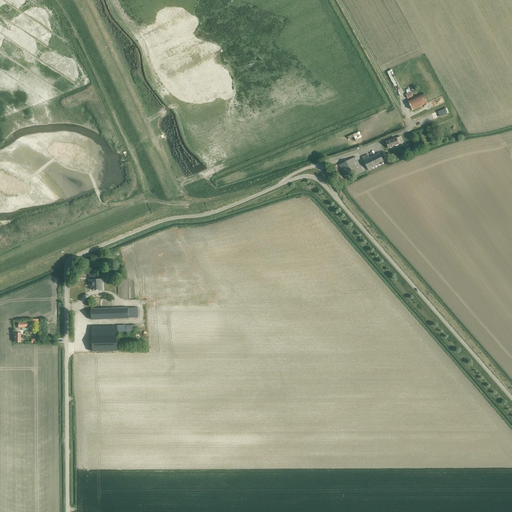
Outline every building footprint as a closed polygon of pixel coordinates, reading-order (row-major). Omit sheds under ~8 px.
[(421,94),(407,101),(412,111),(426,104),(428,103),(423,93),(421,94)] [(426,114),(428,119),(447,113),(446,108),(426,114)] [(353,134),(347,137),(348,139),(354,137),(355,140),(361,137),(359,132),(353,134)] [(389,148),(403,142),(400,136),(386,142),(389,148)] [(369,171),(388,162),(385,157),(382,159),(379,154),(369,158),(368,155),(362,158),(369,171)] [(363,172),(356,157),(338,166),(345,179),(356,174),(356,176),(363,172)] [(332,167),(341,184),(345,181),(337,165),(332,167)] [(95,275),(89,275),(89,280),(89,284),(91,283),(92,290),(102,289),(102,279),(95,280),(95,275)] [(91,320),(138,318),(138,308),(91,309),(91,320)] [(92,327),(92,352),(99,351),(117,351),(117,332),(117,326),(92,327)]
